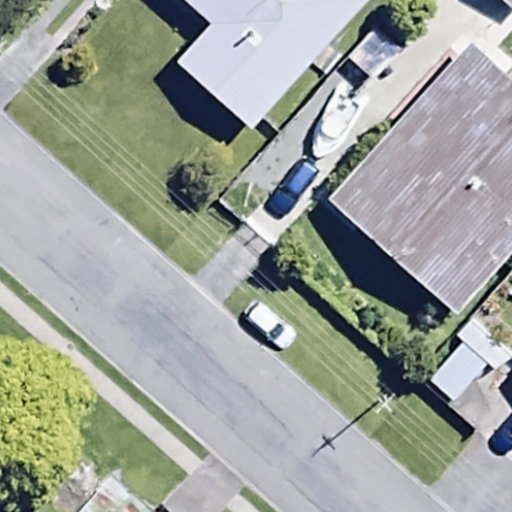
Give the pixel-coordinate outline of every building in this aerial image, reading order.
[(362,4),(357,0),(167,0),(204,32),(172,69),(246,135),(362,4)] [(511,20),(511,0),(487,0),(511,21),(511,20)] [(511,248),(511,98),(460,50),(316,206),(443,323),(511,248)] [(416,385),(449,413),(485,372),(493,379),(510,359),(470,323),(416,385)] [(125,511),(101,490),(81,511),(125,511)]
